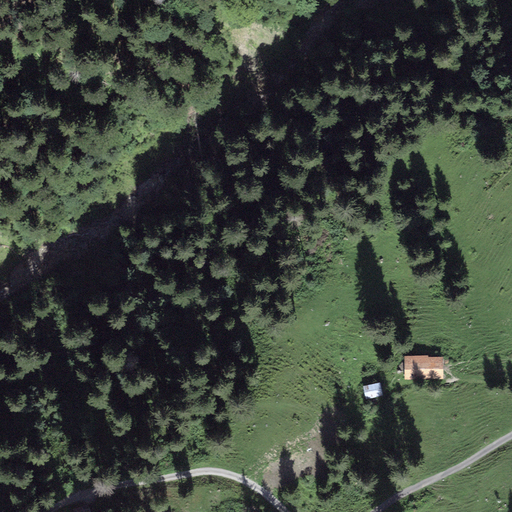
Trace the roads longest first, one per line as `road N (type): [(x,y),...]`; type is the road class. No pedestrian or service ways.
road 1 (track): [(44,511),(111,483),(193,470),(242,478),(287,511)]
road 2 (track): [(375,511),(511,435)]
